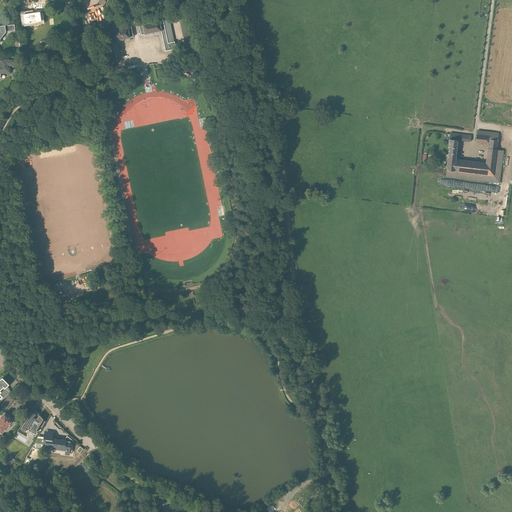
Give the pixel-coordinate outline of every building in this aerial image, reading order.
[(124,0),(117,2),(117,5),(121,4),(123,13),(122,14),(122,16),(124,16),(124,18),(128,17),(124,0)] [(41,11),(41,12),(44,11),(43,3),(33,4),(34,12),(41,11)] [(186,10),(178,11),(183,36),(191,35),(186,10)] [(41,12),(41,11),(34,12),(21,14),(23,25),(43,22),(41,12)] [(163,20),(139,25),(141,35),(151,33),(152,34),(153,34),(155,34),(155,32),(161,31),(165,51),(176,49),(174,42),(169,20),(163,21),(163,20)] [(15,25),(0,26),(0,40),(7,32),(16,31),(15,25)] [(131,27),(107,32),(112,55),(106,56),(107,63),(118,61),(113,41),(120,40),(121,41),(122,41),(123,40),(123,39),(134,37),(131,27)] [(0,79),(2,79),(1,74),(9,73),(8,66),(13,66),(13,68),(18,67),(18,60),(0,60),(0,79)] [(99,66),(92,68),(94,75),(101,74),(99,66)] [(478,131),(477,143),(489,145),(489,149),(497,150),(499,134),(478,131)] [(451,134),(450,141),(459,142),(471,143),(472,136),(451,134)] [(459,142),(450,141),(446,177),(500,184),(504,151),(497,150),(489,149),(487,163),(457,160),(459,142)] [(115,203),(120,228),(122,227),(123,233),(122,234),(124,245),(129,244),(133,243),(124,201),(123,201),(117,202),(115,203)] [(218,206),(219,215),(226,215),(225,205),(218,206)] [(9,385),(2,378),(0,380),(0,389),(2,392),(9,385)] [(2,404),(5,407),(9,403),(11,403),(14,399),(9,396),(2,404)] [(15,420),(6,411),(0,416),(0,429),(2,432),(15,420)] [(30,417),(23,424),(29,429),(34,425),(36,423),(30,417)] [(55,432),(46,431),(45,437),(44,440),(44,445),(47,445),(46,448),(53,449),(54,448),(66,450),(65,455),(70,456),(72,443),(67,442),(67,440),(54,438),(55,432)]
